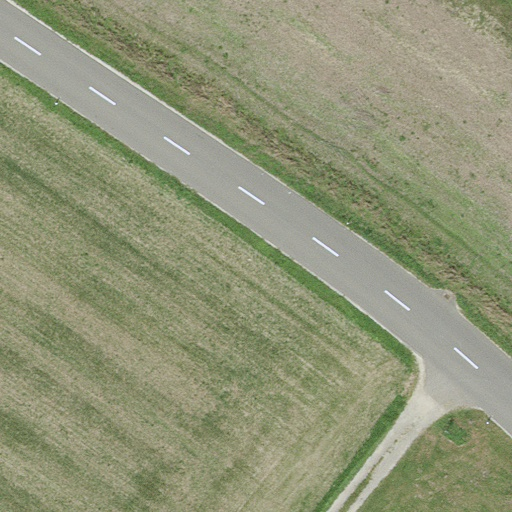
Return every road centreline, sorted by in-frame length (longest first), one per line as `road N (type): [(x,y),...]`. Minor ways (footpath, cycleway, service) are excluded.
road 1 (tertiary): [(511,406),(361,274),(0,31)]
road 2 (track): [(471,368),(357,511)]
